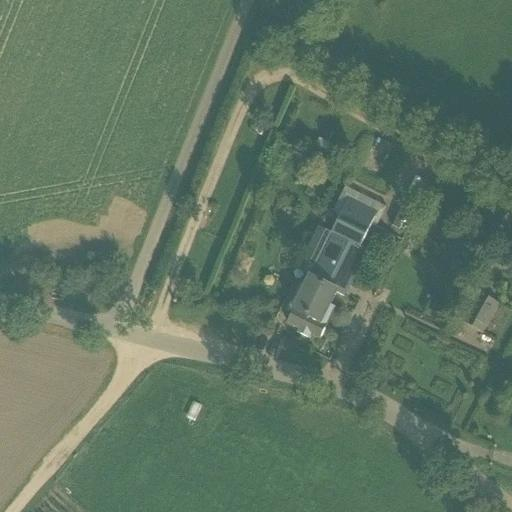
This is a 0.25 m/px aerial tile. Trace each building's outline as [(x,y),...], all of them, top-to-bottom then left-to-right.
[(298,302),(287,325),(299,330),(297,334),(310,341),(312,337),(320,341),(337,309),(332,306),(337,295),(346,299),(356,278),(358,279),(370,252),(361,248),(372,226),(376,228),(386,208),(345,188),(332,215),(340,219),(332,235),(334,235),(311,280),(310,279),(305,288),(301,286),(293,301),(294,301),(295,300),(298,302)] [(406,218),(399,215),(393,227),(400,231),(406,218)] [(395,240),(385,234),(379,245),(390,251),(395,240)] [(481,295),(465,325),(483,335),(499,305),(481,295)] [(426,316),(441,320),(445,300),(430,297),(426,316)]
